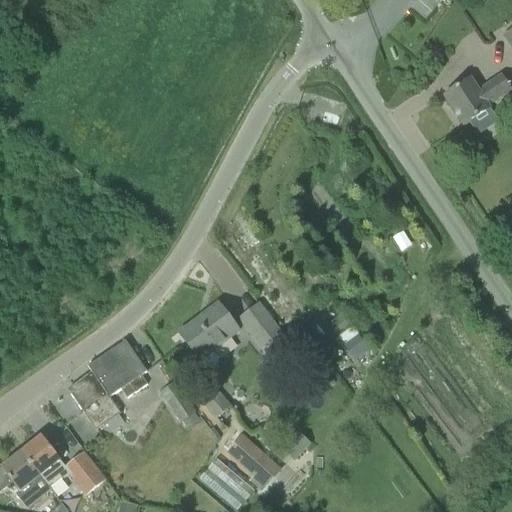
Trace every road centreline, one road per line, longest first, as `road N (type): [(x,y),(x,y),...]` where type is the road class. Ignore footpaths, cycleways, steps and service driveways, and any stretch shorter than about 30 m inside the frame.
road 1 (unclassified): [(0,416),(149,309),(324,21)]
road 2 (unclassified): [(511,302),(324,21)]
